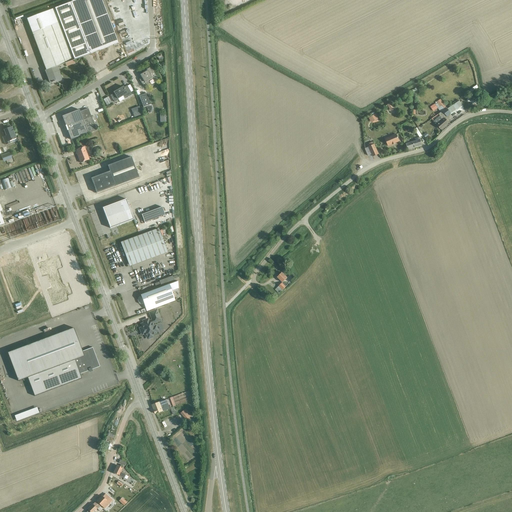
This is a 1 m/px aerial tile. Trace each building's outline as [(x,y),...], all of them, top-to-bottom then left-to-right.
[(46,70),(58,66),(75,60),(82,57),(91,54),(119,43),(102,0),(75,0),(70,2),(63,5),(28,18),(46,70)] [(58,66),(46,70),(49,77),(48,78),(50,83),(58,80),(58,81),(62,80),(59,72),(60,71),(58,66)] [(143,86),(149,83),(148,81),(152,78),(150,75),(153,73),(150,67),(143,71),(144,72),(140,75),(143,79),(140,81),(143,86)] [(132,94),(127,86),(124,88),(123,86),(113,92),(114,93),(111,95),(115,102),(118,100),(117,99),(123,96),(125,99),(132,94)] [(139,96),(143,107),(151,105),(147,93),(139,96)] [(108,96),(103,99),(107,105),(112,102),(108,96)] [(440,99),(436,102),(440,107),(438,108),(441,113),(440,113),(438,114),(441,118),(438,120),(441,123),(437,126),(441,129),(448,123),(445,119),(443,117),(446,115),(447,117),(451,114),(454,112),(463,106),(459,101),(450,107),(447,109),(447,108),(440,99)] [(79,110),(62,116),(68,132),(67,132),(67,133),(68,135),(69,136),(69,135),(71,140),(88,133),(96,130),(88,109),(84,110),(80,112),(79,110)] [(376,114),(369,118),(371,123),(378,119),(376,114)] [(8,141),(16,138),(14,134),(13,134),(10,128),(3,131),(5,136),(3,138),(6,145),(9,144),(8,141)] [(396,134),(385,139),(388,146),(393,144),(395,144),(395,143),(399,141),(396,134)] [(409,139),(405,140),(406,144),(408,149),(422,145),(419,137),(415,139),(416,141),(410,143),(409,139)] [(373,142),(367,144),(373,157),(379,154),(373,142)] [(84,147),(75,150),(76,154),(77,154),(80,163),(89,160),(84,147)] [(96,176),(91,178),(96,191),(97,193),(115,186),(139,177),(131,157),(108,166),(110,171),(101,174),(96,176)] [(1,181),(5,190),(12,188),(8,178),(1,181)] [(102,208),(110,228),(134,219),(126,199),(102,208)] [(12,206),(6,208),(9,216),(15,214),(12,206)] [(158,208),(141,215),(144,222),(161,216),(158,208)] [(158,228),(121,242),(129,264),(131,265),(167,252),(158,228)] [(58,255),(36,263),(41,277),(47,275),(51,287),(46,289),(52,306),(69,300),(67,295),(72,293),(68,283),(62,285),(62,283),(58,271),(57,272),(56,270),(62,267),(58,255)] [(279,286),(277,288),(281,292),(283,290),(288,284),(284,281),(287,277),(282,273),(277,277),(282,282),(279,286)] [(175,300),(172,291),(178,288),(178,281),(140,295),(141,296),(139,297),(137,300),(139,303),(142,305),(144,304),(146,311),(175,300)] [(154,327),(153,327),(152,323),(158,321),(159,318),(157,310),(150,313),(153,320),(149,322),(148,321),(148,320),(146,320),(145,321),(145,322),(144,323),(145,323),(142,324),(143,329),(144,332),(146,337),(147,336),(148,337),(150,338),(151,337),(151,336),(152,335),(151,335),(156,333),(155,331),(156,330),(155,327),(154,327)] [(73,328),(7,352),(18,381),(28,377),(35,396),(82,378),(80,374),(89,371),(89,372),(92,371),(92,370),(100,367),(93,347),(82,351),(73,328)] [(166,399),(152,405),(154,410),(155,414),(170,409),(168,405),(167,400),(166,399)] [(186,408),(181,413),(187,420),(187,419),(190,417),(192,416),(186,408)] [(115,469),(113,473),(124,478),(126,475),(124,474),(122,473),(120,472),(122,468),(123,466),(122,465),(121,465),(120,465),(120,467),(117,465),(115,469)] [(99,499),(97,501),(98,502),(103,508),(104,508),(105,509),(110,503),(113,500),(112,500),(106,494),(103,497),(102,496),(99,499)] [(88,510),(90,511),(95,511),(94,511),(97,508),(99,511),(102,508),(99,505),(95,501),(92,503),(87,508),(88,508),(87,509),(88,510)]
